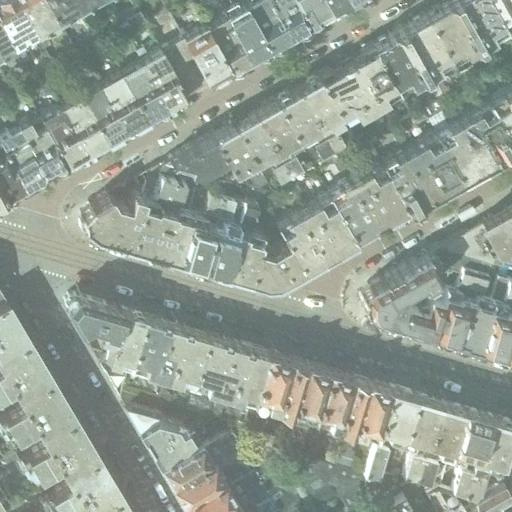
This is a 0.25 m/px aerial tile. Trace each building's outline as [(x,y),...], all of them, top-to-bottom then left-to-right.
[(35,31),(16,0),(0,0),(0,21),(12,44),(23,60),(27,58),(19,44),(16,45),(14,42),(35,31)] [(57,19),(45,0),(16,0),(35,31),(57,19)] [(78,6),(74,0),(45,0),(57,19),(78,6)] [(102,0),(111,14),(115,12),(108,0),(102,0)] [(267,44),(243,0),(236,4),(234,0),(232,0),(221,7),(248,55),(267,44)] [(287,33),(268,0),(243,0),(267,44),(287,33)] [(307,22),(295,0),(268,0),(287,33),(307,22)] [(325,8),(320,0),(295,0),(307,22),(317,16),(317,12),(325,8)] [(482,40),(468,16),(457,23),(443,0),(424,11),(450,57),(482,40)] [(500,19),(488,0),(443,0),(457,23),(468,16),(482,40),(505,27),(500,19)] [(511,0),(488,0),(500,19),(509,14),(511,18),(511,0)] [(248,55),(221,7),(206,15),(208,20),(203,22),(228,66),(248,55)] [(207,79),(180,33),(167,10),(145,23),(158,46),(159,45),(186,91),(207,79)] [(127,22),(118,27),(122,35),(126,33),(144,22),(138,11),(124,18),(127,22)] [(450,57),(424,11),(390,30),(403,53),(415,47),(428,70),(450,57)] [(228,66),(203,22),(203,20),(180,33),(207,79),(228,66)] [(0,50),(12,44),(0,21),(0,50)] [(428,70),(415,47),(403,53),(390,30),(369,42),(395,88),(428,70)] [(44,34),(39,37),(43,46),(49,44),(44,34)] [(395,88),(369,42),(360,47),(359,52),(351,57),(364,80),(351,87),(362,107),(368,104),(395,88)] [(186,91),(159,45),(158,46),(145,53),(141,45),(134,48),(165,102),(186,91)] [(165,102),(134,48),(133,49),(137,57),(118,68),(144,114),(165,102)] [(351,87),(364,80),(351,57),(330,69),(325,67),(314,73),(339,116),(352,108),(354,112),(362,107),(351,87)] [(475,73),(470,65),(459,71),(464,80),(475,74),(475,73)] [(144,114),(118,68),(98,80),(124,125),(144,114)] [(488,78),(483,69),(475,73),(475,74),(480,83),(488,78)] [(339,116),(314,73),(293,85),(315,123),(322,119),(327,126),(319,131),(329,149),(342,142),(340,137),(345,134),(341,128),(336,131),(330,121),(339,116)] [(480,83),(475,74),(464,80),(469,89),(480,83)] [(448,88),(446,85),(443,86),(437,75),(433,77),(433,78),(441,92),(445,89),(448,88)] [(441,92),(433,78),(425,82),(432,96),(441,92)] [(124,125),(98,80),(77,91),(104,137),(124,125)] [(315,123),(293,85),(272,97),(296,140),(307,134),(319,155),(329,149),(319,131),(313,134),(309,127),(315,123)] [(511,93),(508,86),(487,98),(511,143),(511,93)] [(511,143),(487,98),(457,115),(455,112),(456,111),(451,104),(452,104),(445,91),(446,90),(445,89),(441,92),(455,117),(467,137),(477,132),(491,156),(499,152),(511,145),(511,143)] [(84,148),(57,103),(55,98),(58,96),(55,90),(51,92),(53,96),(49,99),(53,105),(37,114),(63,160),(84,148)] [(104,137),(77,91),(57,103),(84,148),(104,137)] [(467,137),(455,117),(441,92),(432,96),(446,121),(433,128),(459,175),(491,156),(477,132),(467,137)] [(296,140),(272,97),(252,108),(273,147),(281,142),(285,150),(278,154),(288,173),(300,166),(288,145),(296,140)] [(273,147),(252,108),(231,120),(254,161),(255,163),(265,158),(277,179),(288,173),(278,154),(271,158),(267,150),(273,147)] [(63,160),(37,114),(28,120),(26,116),(16,122),(41,168),(49,164),(53,165),(63,160)] [(385,125),(379,114),(370,119),(376,130),(377,130),(385,125)] [(402,130),(396,119),(387,125),(393,136),(402,130)] [(254,161),(231,120),(210,132),(230,168),(230,169),(233,167),(238,170),(254,161)] [(41,168),(16,122),(15,123),(17,126),(8,132),(5,128),(0,131),(0,142),(20,180),(28,176),(32,177),(40,173),(41,168)] [(459,175),(433,128),(400,146),(412,168),(423,163),(437,187),(459,175)] [(369,143),(381,136),(377,130),(376,130),(365,137),(369,143)] [(230,168),(210,132),(160,160),(164,162),(175,165),(196,171),(215,177),(222,178),(234,182),(236,177),(231,171),(229,170),(230,168)] [(20,180),(0,142),(0,189),(3,194),(12,190),(13,184),(20,180)] [(437,187),(423,163),(412,168),(400,146),(378,159),(405,205),(437,187)] [(369,221),(357,199),(369,193),(357,171),(351,159),(347,153),(342,156),(345,159),(351,170),(352,169),(354,172),(325,190),(351,236),(361,231),(362,225),(369,221)] [(405,205),(378,159),(365,166),(357,171),(369,193),(357,199),(369,221),(390,209),(395,211),(405,205)] [(163,206),(157,205),(159,197),(165,199),(171,178),(175,165),(164,162),(162,168),(168,170),(165,176),(158,174),(151,196),(141,194),(130,190),(126,204),(112,200),(107,190),(87,202),(79,211),(78,214),(79,214),(80,221),(79,221),(80,223),(90,231),(150,249),(163,206)] [(210,220),(204,219),(206,211),(212,213),(222,178),(215,177),(214,182),(212,181),(210,189),(206,188),(198,210),(188,207),(174,256),(198,262),(210,220)] [(174,256),(188,207),(177,204),(183,181),(171,178),(165,199),(163,206),(150,249),(174,256)] [(236,221),(241,199),(231,196),(231,195),(230,195),(234,182),(222,178),(212,213),(219,215),(217,222),(210,220),(198,262),(222,269),(235,228),(237,221),(236,221)] [(258,199),(261,189),(247,185),(245,195),(258,199)] [(351,236),(325,190),(306,201),(318,222),(305,229),(319,254),(351,236)] [(247,277),(259,233),(259,230),(248,227),(255,201),(242,198),(241,199),(236,221),(237,221),(237,220),(246,222),(244,230),(235,228),(222,269),(247,277)] [(511,200),(501,207),(435,244),(488,260),(499,263),(500,262),(502,255),(511,249),(511,200)] [(319,254),(305,229),(318,222),(306,201),(284,214),(273,221),(283,239),(299,266),(319,254)] [(299,266),(283,239),(271,246),(263,244),(265,235),(259,233),(247,277),(262,281),(273,280),(299,266)] [(434,274),(436,268),(446,270),(447,267),(457,270),(453,283),(479,290),(488,260),(435,244),(366,283),(359,291),(358,293),(359,293),(358,298),(358,300),(389,296),(397,298),(399,290),(403,291),(419,283),(427,279),(434,274)] [(505,321),(511,298),(511,278),(506,277),(506,276),(495,273),(488,294),(490,295),(482,321),(475,344),(497,350),(505,321)] [(452,337),(464,293),(456,291),(458,286),(442,282),(438,294),(427,330),(452,337)] [(427,330),(438,294),(425,291),(419,283),(403,291),(399,290),(397,298),(389,296),(358,300),(360,304),(360,305),(361,307),(361,306),(369,312),(369,313),(427,330)] [(482,321),(490,295),(488,294),(473,290),(472,295),(464,293),(452,337),(475,344),(482,321)] [(127,364),(138,321),(141,312),(72,292),(66,293),(62,298),(63,304),(83,338),(92,332),(109,337),(104,352),(103,357),(127,364)] [(0,349),(26,335),(17,321),(2,295),(0,296),(0,349)] [(511,298),(505,321),(497,350),(511,354),(511,298)] [(158,345),(165,320),(141,312),(138,321),(127,364),(151,371),(163,374),(164,374),(172,349),(158,345)] [(188,381),(203,331),(165,320),(158,345),(172,349),(164,374),(188,381)] [(219,363),(226,338),(203,331),(188,381),(225,392),(232,367),(219,363)] [(48,373),(37,354),(26,335),(0,349),(0,390),(10,385),(14,393),(48,373)] [(249,399),(264,349),(226,338),(219,363),(232,367),(225,392),(249,399)] [(104,352),(89,349),(92,353),(97,361),(103,357),(104,352)] [(279,382),(288,355),(264,349),(249,399),(285,410),(292,386),(279,382)] [(311,417),(326,367),(288,355),(279,382),(292,386),(285,410),(311,417)] [(340,400),(348,373),(326,367),(311,417),(346,428),(353,404),(340,400)] [(72,413),(63,398),(48,373),(14,393),(21,404),(0,415),(0,435),(2,435),(5,441),(33,425),(38,433),(72,413)] [(375,424),(386,384),(348,373),(340,400),(353,404),(346,428),(372,435),(373,430),(375,430),(376,425),(375,424)] [(398,441),(413,392),(386,384),(375,424),(376,425),(387,428),(385,433),(375,430),(373,430),(372,435),(361,471),(377,472),(387,437),(398,441)] [(119,389),(117,395),(122,404),(127,400),(159,410),(161,402),(156,400),(119,389)] [(159,390),(156,400),(161,402),(166,403),(168,395),(168,393),(159,390)] [(412,483),(423,444),(415,442),(417,436),(424,439),(436,399),(413,392),(398,441),(409,444),(400,475),(397,481),(402,489),(412,483)] [(218,418),(223,402),(214,399),(209,415),(218,418)] [(446,456),(461,406),(436,399),(424,439),(433,441),(431,447),(423,444),(412,483),(425,492),(429,477),(436,453),(446,456)] [(127,400),(122,404),(134,425),(156,460),(197,437),(189,424),(183,415),(178,419),(178,418),(161,413),(158,412),(159,410),(127,400)] [(474,453),(485,413),(461,406),(446,456),(457,459),(451,479),(452,487),(462,490),(472,460),(464,457),(466,451),(474,453)] [(95,453),(84,434),(72,413),(38,433),(44,443),(18,458),(12,450),(1,457),(13,478),(14,480),(25,474),(28,480),(56,463),(62,473),(95,453)] [(495,470),(503,445),(511,420),(485,413),(474,453),(482,455),(480,462),(472,460),(462,490),(465,491),(477,495),(487,468),(495,470)] [(511,420),(503,445),(511,447),(511,420)] [(241,433),(243,423),(234,421),(234,423),(232,430),(241,433)] [(167,479),(212,453),(208,446),(213,443),(217,450),(236,439),(229,428),(202,445),(197,437),(156,460),(167,479)] [(220,475),(215,466),(242,450),(236,439),(217,450),(212,453),(167,479),(179,500),(220,475)] [(349,467),(353,451),(338,447),(333,462),(349,467)] [(331,463),(334,453),(325,451),(322,461),(331,463)] [(118,492),(107,472),(95,453),(62,473),(67,481),(39,498),(43,505),(32,511),(62,511),(79,502),(84,511),(118,492)] [(186,511),(203,511),(259,479),(253,467),(226,484),(220,475),(179,500),(186,511)] [(511,504),(511,500),(507,492),(505,489),(501,481),(499,476),(498,472),(495,470),(487,468),(477,495),(465,491),(466,494),(470,501),(476,511),(503,511),(503,510),(511,504)] [(476,511),(470,501),(462,505),(453,489),(466,494),(465,491),(462,490),(452,487),(451,479),(441,476),(440,480),(429,477),(449,511),(476,511)] [(449,511),(429,477),(425,492),(435,511),(449,511)] [(0,499),(9,494),(7,491),(17,485),(14,480),(13,478),(3,484),(0,479),(0,499)] [(246,511),(254,508),(255,507),(250,498),(265,489),(259,479),(203,511),(246,511)] [(412,511),(400,490),(402,489),(397,481),(385,489),(389,497),(378,503),(382,511),(412,511)] [(130,511),(118,492),(84,511),(130,511)]
